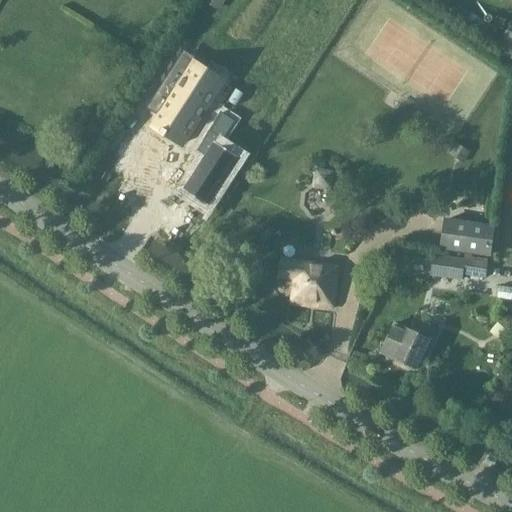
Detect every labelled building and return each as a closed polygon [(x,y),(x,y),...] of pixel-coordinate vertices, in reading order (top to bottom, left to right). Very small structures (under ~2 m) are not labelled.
[(483,21),(471,12),(462,24),(475,33),(483,21)] [(236,52),(250,61),(263,40),(267,34),(253,25),(236,52)] [(511,59),(511,31),(506,31),(500,57),(511,59)] [(277,48),(263,40),(250,61),(241,73),(255,82),(277,48)] [(160,118),(154,127),(181,145),(199,117),(197,115),(201,109),(203,110),(222,81),(184,56),(160,93),(171,100),(160,118)] [(471,152),(452,142),(446,153),(464,164),(471,152)] [(212,144),(181,191),(205,206),(227,173),(235,178),(249,158),(239,151),(234,158),(212,144)] [(333,191),(334,171),(314,168),(312,189),(333,191)] [(492,225),(446,219),(443,244),(488,251),(492,225)] [(486,277),(488,259),(465,256),(464,259),(437,255),(434,275),(462,279),(463,274),(486,277)] [(322,262),(283,257),(280,277),(294,279),(291,304),(331,310),(338,265),(322,262)] [(511,300),(511,287),(499,286),(497,298),(511,300)] [(511,328),(511,317),(504,311),(495,322),(508,333),(511,328)] [(407,330),(394,325),(381,352),(394,358),(393,359),(416,369),(436,327),(425,323),(419,336),(407,330)]
